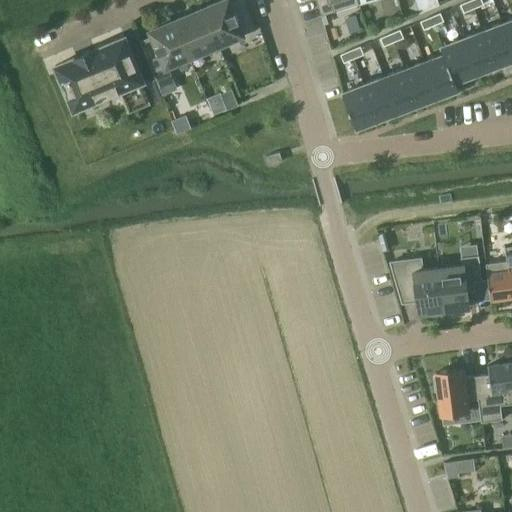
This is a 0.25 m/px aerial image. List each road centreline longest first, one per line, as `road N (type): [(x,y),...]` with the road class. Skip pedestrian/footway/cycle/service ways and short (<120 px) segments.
road 1 (residential): [(374,352),(321,159)]
road 2 (residential): [(321,159),(511,134)]
road 3 (residential): [(321,159),(273,0)]
road 4 (residential): [(420,511),(374,352)]
road 5 (residential): [(374,352),(511,333)]
road 6 (residential): [(40,44),(152,0)]
